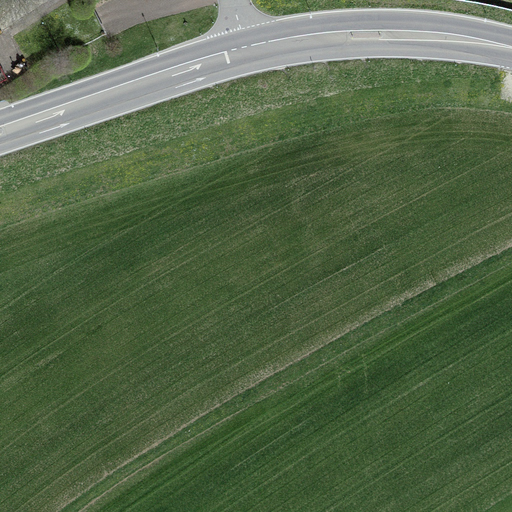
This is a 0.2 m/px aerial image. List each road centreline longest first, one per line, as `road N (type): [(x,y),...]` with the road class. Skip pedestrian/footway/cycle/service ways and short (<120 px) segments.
road 1 (primary): [(247,53),(364,34),(511,47)]
road 2 (primary): [(0,129),(247,53)]
